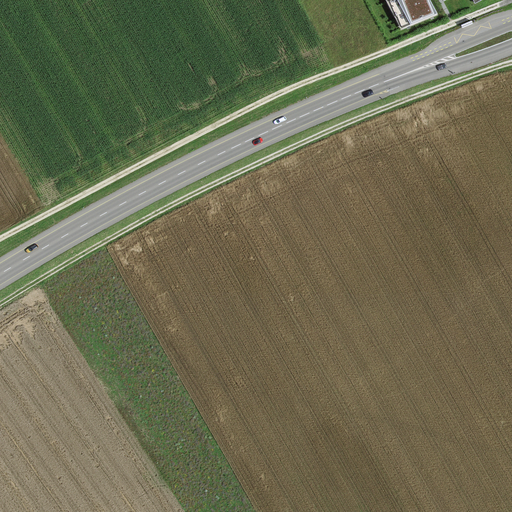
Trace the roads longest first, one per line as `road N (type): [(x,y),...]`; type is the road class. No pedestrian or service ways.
road 1 (track): [(511,61),(334,128),(174,202),(0,305)]
road 2 (primary): [(0,274),(215,156),(511,34)]
road 3 (track): [(509,0),(284,88),(0,237)]
